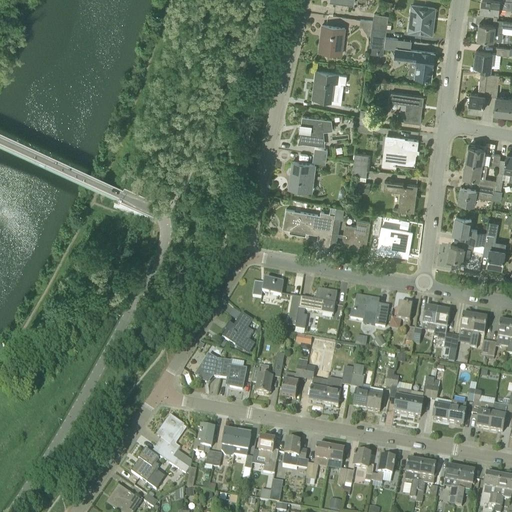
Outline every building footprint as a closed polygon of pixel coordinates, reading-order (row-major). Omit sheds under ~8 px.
[(498,8),(504,9),(511,10),(511,2),(511,0),(507,0),(507,1),(500,0),(481,0),(481,12),(494,13),(493,17),(497,17),(497,14),(498,14),(498,8)] [(415,32),(421,33),(431,34),(432,22),(433,22),(435,8),(412,5),(411,14),(409,32),(415,32)] [(373,22),(387,24),(388,16),(374,14),(373,22)] [(511,21),(504,21),(503,27),(479,24),(477,38),(501,41),(503,28),(511,28),(511,21)] [(372,29),(386,31),(387,24),(373,22),(372,29)] [(321,34),(319,52),(336,54),(339,36),(344,37),(345,28),(322,25),(321,34)] [(371,36),(385,38),(386,31),(372,29),(371,36)] [(384,48),(385,38),(371,36),(368,53),(383,55),(384,48)] [(384,48),(395,49),(395,48),(396,48),(397,39),(385,38),(384,48)] [(510,49),(504,48),(496,47),(495,54),(509,56),(510,49)] [(415,77),(423,78),(425,79),(425,80),(428,80),(428,79),(431,79),(430,79),(432,65),(430,65),(430,61),(433,62),(434,53),(396,48),(395,48),(395,49),(394,57),(417,60),(415,77)] [(480,73),(490,74),(492,53),(476,51),(474,65),(481,66),(480,73)] [(315,80),(313,98),(330,100),(333,83),(338,83),(339,74),(316,71),(315,80)] [(485,81),(485,87),(491,87),(492,75),(490,74),(480,73),(479,80),(485,81)] [(482,111),(485,89),(484,88),(478,88),(477,95),(470,94),(468,110),(482,111)] [(421,109),(419,108),(420,105),(423,105),(424,96),(391,92),(390,101),(407,103),(405,121),(420,123),(420,122),(421,109)] [(510,99),(496,97),(494,113),(508,115),(510,99)] [(359,117),(374,119),(375,111),(360,110),(359,117)] [(321,146),(325,146),(323,131),(332,130),(331,120),(302,116),(301,125),(304,126),(304,129),(301,129),(301,134),(297,144),(303,143),(321,146)] [(374,119),(359,117),(359,124),(373,126),(374,119)] [(373,126),(359,124),(358,131),(372,133),(373,126)] [(392,164),(405,166),(415,167),(418,141),(395,138),(396,134),(392,134),(391,143),(388,143),(388,145),(390,146),(388,156),(393,156),(392,164)] [(468,147),(465,162),(486,165),(489,153),(484,152),(484,150),(468,147)] [(315,148),(313,155),(326,157),(327,150),(315,148)] [(353,161),(368,163),(369,156),(354,154),(353,161)] [(494,154),(492,163),(492,166),(498,167),(500,155),(494,154)] [(326,157),(313,155),(312,162),(325,164),(326,157)] [(368,163),(353,161),(352,168),(367,170),(368,163)] [(289,188),(307,191),(309,173),(314,174),(315,165),(292,162),(290,175),(291,175),(289,188)] [(486,165),(465,162),(463,176),(479,179),(480,174),(485,175),(486,165)] [(367,170),(352,168),(352,175),(366,177),(367,170)] [(497,172),(496,181),(495,187),(494,190),(500,191),(504,173),(497,172)] [(481,178),(481,179),(480,184),(491,186),(495,187),(496,181),(481,178)] [(398,209),(404,210),(414,212),(414,211),(413,211),(415,198),(413,197),(414,194),(416,194),(417,185),(384,181),(383,190),(401,192),(398,209)] [(359,182),(358,190),(370,191),(370,183),(359,182)] [(491,186),(480,184),(477,184),(476,190),(461,187),(458,202),(474,204),(475,196),(487,199),(488,192),(493,193),(494,190),(495,187),(491,186)] [(305,232),(318,235),(316,246),(329,249),(330,239),(331,233),(334,218),(334,215),(336,207),(331,206),(329,214),(321,213),(320,216),(286,210),(283,228),(289,229),(289,232),(305,235),(305,232)] [(372,233),(379,235),(382,216),(376,215),(372,233)] [(453,232),(462,234),(474,236),(473,243),(475,243),(484,245),(485,240),(486,235),(476,234),(477,230),(470,229),(471,219),(456,216),(453,232)] [(331,233),(338,234),(340,219),(334,218),(331,233)] [(345,225),(343,234),(342,244),(353,246),(352,249),(361,250),(362,242),(366,243),(370,222),(357,220),(356,226),(345,225)] [(490,248),(488,255),(487,265),(495,266),(495,265),(501,266),(501,267),(504,251),(505,243),(495,241),(498,223),(488,221),(486,235),(485,240),(491,241),(490,248)] [(394,237),(380,234),(377,251),(408,257),(410,242),(409,242),(410,234),(395,231),(394,237)] [(468,262),(469,256),(470,250),(473,250),(475,243),(473,243),(459,241),(458,246),(450,245),(448,258),(468,262)] [(265,280),(264,285),(255,283),(253,297),(261,299),(262,294),(281,297),(283,284),(265,280)] [(297,318),(295,328),(295,329),(305,331),(307,317),(304,317),(305,311),(308,312),(322,314),(333,316),(335,306),(337,293),(317,290),(315,302),(301,299),(297,318)] [(357,297),(355,307),(354,312),(352,311),(351,317),(364,319),(363,323),(385,327),(389,307),(378,305),(379,301),(357,297)] [(291,308),(289,317),(297,318),(301,299),(300,299),(300,300),(293,299),(293,298),(291,308)] [(410,323),(411,317),(413,307),(408,306),(408,305),(407,305),(407,306),(399,304),(398,312),(393,311),(392,320),(400,321),(410,323)] [(231,316),(238,319),(241,311),(233,309),(231,316)] [(426,309),(423,325),(429,326),(428,332),(434,333),(438,311),(426,309)] [(446,335),(450,313),(438,311),(434,333),(433,338),(438,339),(437,340),(445,341),(444,349),(450,350),(453,336),(446,335)] [(473,334),(475,318),(464,316),(463,315),(459,337),(453,336),(450,350),(457,351),(459,339),(471,341),(473,334)] [(485,336),(486,330),(488,320),(487,320),(475,318),(473,334),(471,341),(470,348),(476,349),(479,335),(485,336)] [(501,322),(497,343),(500,343),(499,346),(508,348),(510,341),(511,328),(511,324),(501,323),(501,322)] [(254,333),(246,329),(237,323),(234,328),(229,325),(225,331),(226,332),(222,338),(235,346),(238,342),(242,345),(246,340),(249,341),(254,333)] [(406,342),(413,343),(415,329),(409,328),(406,342)] [(420,345),(421,336),(422,331),(415,329),(413,343),(420,345)] [(298,335),(297,344),(312,345),(312,336),(298,335)] [(481,356),(487,357),(490,343),(484,342),(481,356)] [(494,358),(496,348),(497,344),(490,343),(487,357),(494,358)] [(273,374),(281,375),(285,355),(277,354),(276,362),(275,361),(273,374)] [(209,357),(201,368),(196,377),(206,384),(210,377),(220,379),(223,362),(217,360),(216,362),(209,357)] [(299,361),(298,367),(307,369),(307,367),(308,362),(299,361)] [(220,379),(231,381),(230,388),(242,390),(246,370),(230,368),(231,363),(223,362),(220,379)] [(357,389),(355,399),(353,408),(367,411),(371,391),(371,389),(362,388),(364,378),(362,378),(364,368),(354,366),(354,369),(350,388),(357,389)] [(260,367),(260,371),(254,370),(251,383),(257,384),(256,393),(269,395),(270,394),(271,394),(272,389),(271,389),(273,378),(267,377),(269,368),(260,367)] [(305,380),(307,369),(298,367),(296,379),(305,380)] [(307,367),(307,369),(305,380),(313,382),(312,388),(311,388),(309,403),(316,404),(316,405),(321,406),(322,405),(324,405),(328,383),(313,380),(315,368),(307,367)] [(342,386),(350,388),(354,369),(345,367),(343,381),(342,386)] [(386,388),(391,389),(393,378),(395,371),(389,370),(386,388)] [(341,394),(342,386),(343,381),(328,378),(328,383),(324,405),(326,405),(325,407),(331,408),(331,407),(338,408),(339,402),(340,402),(342,396),(340,396),(341,394)] [(411,393),(407,416),(420,418),(424,399),(431,400),(434,381),(434,380),(426,379),(423,395),(411,393)] [(436,401),(439,390),(440,382),(434,381),(431,400),(436,401)] [(284,382),(283,388),(281,398),(296,400),(298,384),(284,382)] [(398,390),(396,404),(394,414),(407,416),(411,393),(398,390)] [(371,391),(367,411),(380,413),(383,397),(382,397),(383,393),(371,391)] [(481,393),(475,392),(473,403),(471,413),(479,414),(476,428),(490,431),(492,415),(494,406),(479,404),(481,393)] [(451,409),(448,423),(463,426),(466,412),(465,412),(466,405),(452,403),(451,409)] [(448,423),(451,409),(436,407),(433,420),(448,423)] [(492,415),(490,431),(503,433),(506,417),(492,415)] [(165,452),(174,458),(180,448),(176,445),(178,443),(173,440),(183,426),(170,417),(157,436),(170,444),(165,452)] [(204,454),(205,448),(211,449),(214,430),(202,427),(199,442),(195,441),(193,452),(204,454)] [(234,456),(234,455),(235,449),(238,434),(225,432),(222,452),(225,456),(231,458),(234,456)] [(238,434),(235,449),(234,455),(247,457),(251,436),(238,434)] [(273,455),(273,450),(275,441),(261,438),(259,452),(258,459),(265,460),(263,473),(274,474),(277,462),(270,460),(271,455),(273,455)] [(305,461),(305,460),(307,452),(300,451),(301,448),(299,448),(300,443),(287,441),(282,465),(298,468),(299,460),(305,461)] [(318,467),(328,468),(331,448),(317,446),(314,465),(308,464),(305,480),(316,482),(318,467)] [(331,448),(328,468),(341,471),(341,470),(342,464),(345,451),(331,448)] [(152,468),(159,459),(151,454),(145,450),(138,460),(139,460),(137,464),(140,467),(135,475),(156,490),(162,483),(153,477),(156,471),(152,468)] [(174,458),(165,452),(161,457),(164,459),(174,466),(178,461),(174,458)] [(207,465),(213,467),(215,454),(209,453),(207,465)] [(371,482),(372,475),(373,471),(374,467),(373,467),(368,467),(370,456),(356,453),(355,458),(354,458),(354,460),(355,460),(353,468),(367,470),(365,481),(371,482)] [(221,455),(215,454),(213,467),(219,468),(221,455)] [(247,457),(245,469),(243,479),(249,480),(253,459),(247,457)] [(371,482),(373,482),(382,484),(384,474),(392,476),(394,468),(395,466),(394,466),(395,460),(381,457),(378,473),(377,476),(372,475),(371,482)] [(191,461),(186,458),(182,464),(190,469),(191,461)] [(416,499),(417,492),(419,482),(422,463),(409,461),(408,467),(406,467),(405,474),(406,474),(405,480),(413,482),(410,498),(416,499)] [(417,492),(416,499),(415,503),(422,504),(425,484),(433,485),(434,479),(435,479),(436,472),(435,472),(436,466),(422,463),(419,482),(417,492)] [(446,474),(445,474),(444,481),(445,481),(444,487),(452,488),(450,498),(456,499),(458,489),(461,470),(448,468),(446,474)] [(190,469),(187,487),(193,488),(196,470),(190,469)] [(345,484),(347,471),(341,470),(341,471),(339,485),(345,486),(345,484)] [(458,489),(456,499),(455,506),(461,507),(464,490),(472,492),(473,486),(474,486),(475,479),(474,479),(475,473),(461,470),(458,489)] [(354,472),(347,471),(345,484),(351,485),(354,472)] [(495,506),(500,477),(487,475),(486,481),(484,481),(483,487),(484,488),(483,494),(491,495),(489,505),(495,506)] [(511,479),(504,478),(500,477),(495,506),(494,511),(500,511),(503,497),(511,498),(511,493),(511,492),(511,479)] [(270,502),(279,503),(283,483),(273,481),(270,502)] [(436,499),(438,488),(431,487),(429,498),(436,499)] [(119,488),(113,497),(116,499),(111,507),(118,511),(133,511),(140,503),(119,488)] [(158,503),(148,495),(144,501),(154,508),(158,503)]
